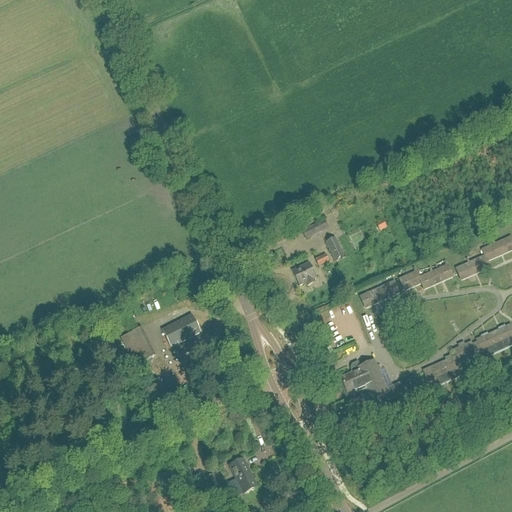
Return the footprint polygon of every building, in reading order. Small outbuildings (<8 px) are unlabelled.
[(352,194),(335,211),(339,215),(345,210),(350,215),(357,208),(353,204),(357,200),(352,194)] [(368,206),(372,214),(380,209),(375,201),(368,206)] [(318,225),(301,233),(305,241),(321,233),(318,225)] [(388,227),(382,230),(385,235),(391,232),(388,227)] [(325,244),(325,245),(321,247),(325,256),(314,261),(318,268),(329,263),(333,260),(334,263),(344,258),(334,239),(325,244)] [(486,264),(487,263),(511,252),(511,242),(510,239),(495,245),(493,240),(491,241),(493,246),(481,252),(483,258),(486,264)] [(486,264),(483,258),(469,264),(467,259),(465,260),(468,265),(455,270),(461,282),(490,269),(487,263),(486,264)] [(433,273),(438,285),(453,279),(445,262),(443,263),(445,267),(433,273)] [(309,264),(292,272),(299,287),(305,284),(307,288),(315,284),(314,280),(316,279),(309,264)] [(421,285),(419,279),(414,269),(412,270),(414,274),(398,281),(404,293),(421,286),(421,285)] [(421,285),(421,286),(423,292),(438,285),(433,273),(432,273),(430,269),(428,270),(430,274),(419,279),(421,285)] [(376,291),(382,303),(399,295),(394,283),(376,291)] [(382,303),(376,291),(359,298),(365,310),(382,303)] [(191,316),(161,331),(170,349),(172,349),(171,347),(177,344),(178,346),(201,334),(191,316)] [(511,331),(510,326),(504,328),(504,327),(497,330),(498,331),(493,334),(501,352),(511,347),(511,341),(511,340),(511,339),(511,331)] [(141,329),(127,336),(141,365),(156,358),(141,329)] [(481,354),(483,352),(485,351),(488,357),(489,357),(489,358),(501,352),(493,334),(487,336),(487,335),(480,338),(481,339),(475,341),(476,344),(471,346),(475,354),(480,352),(481,354)] [(476,356),(475,354),(471,346),(470,344),(453,352),(456,358),(460,366),(464,364),(463,361),(473,357),(476,362),(478,361),(475,356),(476,356)] [(500,362),(511,356),(511,349),(497,357),(500,362)] [(428,385),(430,384),(430,383),(433,382),(435,389),(458,379),(457,378),(460,377),(458,371),(462,369),(460,366),(456,358),(422,373),(428,385)] [(340,380),(346,394),(348,393),(350,398),(360,393),(358,388),(364,386),(371,403),(384,397),(387,403),(416,390),(411,379),(386,390),(378,373),(380,372),(378,368),(376,368),(373,362),(360,368),(358,363),(351,366),(350,370),(352,375),(340,380)] [(159,380),(151,384),(161,403),(168,400),(167,397),(178,392),(174,384),(163,389),(159,380)] [(408,414),(426,406),(427,405),(423,396),(413,400),(414,401),(404,405),(408,414)] [(229,467),(240,488),(243,496),(258,489),(243,460),(229,467)] [(204,479),(208,487),(209,491),(218,487),(212,474),(204,479)]
